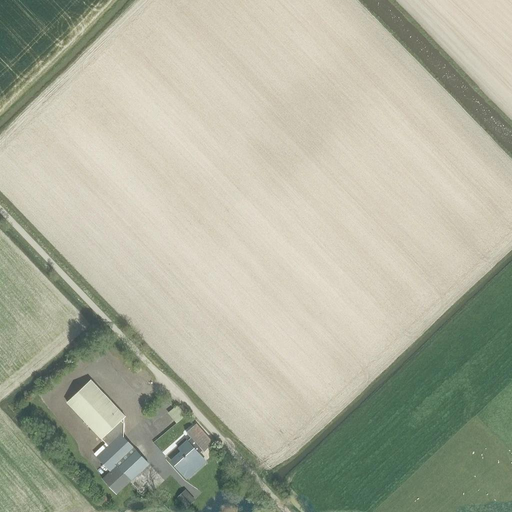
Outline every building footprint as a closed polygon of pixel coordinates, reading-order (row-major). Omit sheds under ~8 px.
[(61,393),(81,375),(78,371),(58,389),(61,393)] [(117,496),(149,465),(121,435),(121,433),(124,433),(124,425),(121,422),(125,418),(90,381),(66,404),(104,443),(94,454),(97,458),(111,473),(103,481),(117,496)] [(178,424),(188,416),(179,406),(169,414),(178,424)] [(204,451),(213,443),(196,424),(187,432),(186,433),(191,438),(179,448),(181,450),(170,460),(187,478),(206,462),(198,454),(202,450),(203,452),(204,451)] [(195,500),(185,489),(176,497),(186,508),(195,500)]
